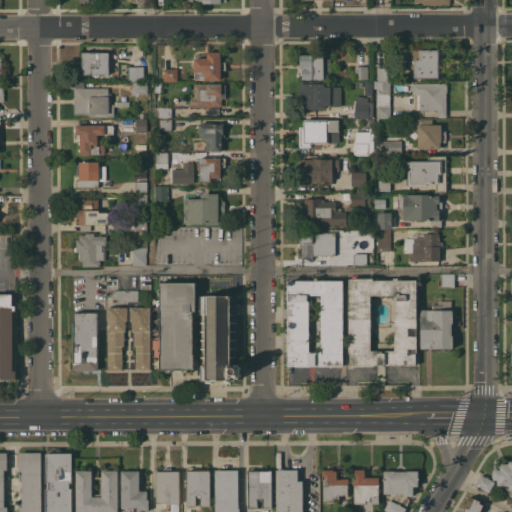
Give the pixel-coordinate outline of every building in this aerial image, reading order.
[(414,78),(414,68),(411,68),(411,61),(407,61),(407,49),(420,49),(420,44),(438,44),(439,60),(440,60),(440,65),(438,65),(439,78),(414,78)] [(221,51),(221,61),(226,61),(226,70),(221,70),(221,80),(204,80),(204,79),(196,79),(196,72),(194,72),(194,67),(193,67),(193,63),(194,63),(194,58),(207,58),(207,51),(221,51)] [(109,52),(109,74),(83,74),(83,68),(82,68),(82,52),(109,52)] [(312,54),(312,53),(323,53),(323,59),(330,59),(330,78),(323,78),(323,79),(301,79),(301,68),(299,68),(299,55),(312,54)] [(143,66),(144,79),(128,80),(128,66),(143,66)] [(368,79),(355,79),(355,66),(368,66),(368,79)] [(378,81),(378,67),(388,67),(388,81),(378,81)] [(178,68),(178,81),(164,81),(164,68),(178,68)] [(147,81),(147,93),(133,93),(133,81),(147,81)] [(390,94),(389,94),(390,105),(391,118),(378,118),(378,81),(388,81),(390,81),(390,94)] [(74,88),(75,88),(75,83),(84,82),(84,88),(108,88),(108,96),(109,96),(109,98),(111,98),(111,104),(114,104),(114,116),(89,116),(89,114),(74,114),(74,88)] [(188,96),(194,96),(194,84),(207,83),(221,83),(221,84),(226,84),(226,98),(222,98),(222,106),(212,106),(212,107),(201,107),(201,106),(188,106),(188,96)] [(341,106),(329,106),(329,105),(326,105),(326,106),(324,106),(324,109),(304,108),(304,100),(299,100),(299,83),(324,83),(324,85),(326,85),(326,86),(341,86),(341,106)] [(438,117),(438,109),(420,110),(420,109),(417,109),(417,94),(412,95),(412,91),(412,90),(412,87),(412,86),(412,83),(446,83),(446,84),(447,86),(447,91),(446,93),(446,117),(438,117)] [(373,101),(373,117),(368,117),(368,118),(355,117),(355,103),(356,103),(356,96),(368,96),(368,101),(373,101)] [(172,107),(172,118),(156,118),(156,107),(172,107)] [(136,118),(140,118),(140,116),(147,116),(147,118),(147,132),(136,132),(136,118)] [(432,119),(432,124),(441,124),(441,131),(446,131),(446,142),(440,142),(440,149),(418,148),(418,118),(432,119)] [(172,119),(172,131),(160,131),(159,119),(172,119)] [(299,127),(303,127),(303,119),(328,119),(328,120),(339,119),(339,142),(311,143),(311,147),(299,147),(299,127)] [(223,123),(224,133),(225,133),(225,138),(221,138),(221,151),(211,151),(211,150),(205,150),(205,138),(201,138),(201,137),(199,137),(199,123),(223,123)] [(105,124),(105,125),(113,125),(114,133),(105,133),(105,134),(97,134),(97,139),(103,139),(105,141),(106,145),(106,147),(105,151),(103,154),(102,154),(97,154),(80,154),(80,151),(79,151),(79,149),(80,149),(80,144),(79,144),(79,142),(80,141),(80,134),(76,134),(76,131),(74,131),(74,129),(76,129),(76,125),(105,124)] [(373,127),(373,153),(369,153),(369,155),(354,155),(354,142),(355,142),(355,131),(369,131),(369,127),(373,127)] [(402,140),(402,154),(378,154),(378,140),(402,140)] [(168,152),(168,168),(156,168),(156,152),(168,152)] [(446,156),(446,191),(435,191),(435,183),(428,183),(428,186),(408,186),(408,184),(406,184),(406,173),(405,173),(405,161),(410,161),(410,160),(428,160),(428,156),(446,156)] [(199,157),(221,157),(221,158),(225,158),(225,166),(221,166),(221,177),(211,177),(211,181),(200,181),(199,157)] [(312,159),(312,157),(317,157),(317,158),(339,159),(339,171),(339,178),(333,181),(332,181),(332,184),(323,184),(323,181),(300,181),(300,159),(312,159)] [(77,187),(76,180),(79,180),(79,175),(76,175),(76,163),(79,163),(79,161),(99,161),(99,166),(106,165),(106,180),(99,181),(99,187),(77,187)] [(366,172),(366,185),(351,185),(351,172),(366,172)] [(390,190),(379,190),(378,180),(390,180),(390,190)] [(147,181),(147,192),(136,192),(135,181),(147,181)] [(168,186),(168,201),(154,201),(154,186),(155,186),(168,186)] [(351,193),(365,192),(365,204),(351,205),(351,193)] [(399,199),(398,199),(398,196),(399,196),(399,195),(403,195),(403,194),(421,194),(421,192),(443,192),(443,201),(442,201),(442,211),(443,211),(443,220),(441,220),(441,226),(434,226),(434,220),(432,220),(432,219),(424,219),(424,221),(411,221),(411,220),(403,220),(403,207),(400,207),(399,199)] [(183,199),(188,199),(188,198),(200,198),(200,193),(218,193),(218,201),(225,200),(225,212),(218,212),(219,223),(188,223),(184,223),(183,199)] [(147,203),(138,203),(138,194),(147,194),(147,203)] [(341,211),(346,211),(347,224),(329,224),(329,226),(299,226),(298,207),(303,207),(303,197),(321,197),(321,199),(324,199),(324,201),(336,201),(336,208),(341,208),(341,211)] [(386,198),(386,208),(374,208),(374,198),(386,198)] [(108,224),(79,224),(79,216),(78,216),(78,210),(76,210),(76,199),(98,199),(98,209),(99,209),(99,212),(108,212),(108,224)] [(379,211),(392,211),(393,228),(379,228),(379,211)] [(122,218),(134,217),(134,219),(147,219),(147,230),(122,230),(122,218)] [(378,230),(391,230),(391,251),(392,251),(392,254),(392,259),(389,259),(389,254),(387,254),(387,251),(379,251),(378,230)] [(403,238),(411,238),(411,235),(420,232),(420,231),(429,231),(429,233),(433,233),(433,231),(438,231),(438,233),(439,233),(439,240),(440,240),(440,241),(442,241),(442,246),(442,260),(426,260),(426,261),(412,261),(412,260),(409,260),(409,253),(403,253),(403,238)] [(313,255),(313,258),(302,258),(302,248),(299,248),(299,247),(298,247),(298,243),(299,243),(299,232),(335,232),(335,255),(313,255)] [(76,251),(75,251),(75,247),(76,247),(76,239),(79,239),(79,234),(86,234),(86,233),(94,233),(94,235),(106,235),(106,244),(105,244),(105,260),(99,260),(99,261),(101,261),(101,264),(99,264),(99,266),(82,266),(82,261),(79,261),(79,259),(79,258),(79,253),(80,252),(80,251),(76,251)] [(133,247),(147,247),(147,252),(146,252),(146,265),(133,265),(133,247)] [(366,253),(366,265),(354,264),(353,264),(353,255),(354,255),(354,253),(366,253)] [(454,287),(440,287),(440,274),(454,274),(454,287)] [(118,290),(138,290),(138,301),(118,301),(117,298),(113,299),(113,290),(108,290),(108,275),(117,275),(118,290)] [(151,275),(151,290),(140,290),(140,275),(151,275)] [(350,353),(349,353),(348,278),(363,278),(363,276),(372,276),(372,278),(379,278),(379,280),(393,280),(393,278),(401,278),(401,280),(416,280),(417,352),(416,352),(416,365),(350,365),(350,353)] [(287,365),(287,280),(301,280),(301,279),(308,279),(308,280),(315,280),(315,279),(329,278),(329,280),(343,280),(343,354),(343,365),(287,365)] [(195,282),(195,311),(192,311),(193,354),(193,369),(187,369),(187,372),(182,372),(182,369),(170,370),(170,371),(167,371),(165,369),(159,369),(160,354),(161,354),(160,310),(159,282),(195,282)] [(0,293),(16,294),(16,379),(0,379),(0,293)] [(238,295),(238,314),(235,314),(236,364),(239,364),(239,365),(240,365),(240,377),(239,377),(239,378),(235,378),(235,380),(230,380),(230,383),(224,383),(224,380),(212,380),(212,383),(205,383),(205,380),(201,380),(201,314),(199,314),(199,295),(238,295)] [(420,309),(432,309),(432,304),(438,304),(438,300),(451,300),(451,310),(453,310),(453,323),(451,323),(451,335),(452,335),(453,348),(420,348),(420,309)] [(128,320),(126,320),(126,331),(124,331),(124,337),(126,337),(126,340),(124,340),(124,346),(122,346),(122,358),(124,358),(124,362),(122,362),(123,370),(108,370),(108,307),(127,307),(128,320)] [(136,361),(134,361),(134,358),(136,358),(136,345),(134,345),(134,340),(132,340),(132,337),(134,337),(134,331),(132,331),(132,320),(130,321),(130,307),(150,307),(150,369),(136,369),(136,361)] [(97,362),(98,362),(99,370),(73,370),(73,323),(74,323),(74,312),(97,312),(97,362)] [(22,481),(19,481),(19,478),(21,477),(22,477),(22,469),(19,469),(19,452),(42,452),(42,511),(19,511),(19,506),(22,506),(22,481)] [(72,453),(72,482),(70,482),(70,488),(72,488),(72,511),(46,511),(46,488),(49,488),(49,482),(46,482),(46,453),(72,453)] [(511,503),(507,503),(506,497),(507,497),(507,489),(509,489),(509,485),(497,485),(497,479),(493,479),(493,477),(492,477),(492,471),(493,470),(492,469),(500,469),(500,463),(501,463),(502,462),(507,462),(507,463),(508,463),(508,461),(510,461),(511,460),(511,503)] [(164,471),(164,467),(171,468),(171,470),(179,470),(180,503),(179,503),(179,511),(170,511),(170,503),(156,503),(156,471),(164,471)] [(201,505),(201,497),(196,497),(196,505),(187,505),(187,486),(185,486),(185,479),(186,479),(186,469),(210,469),(210,505),(201,505)] [(238,469),(239,508),(239,511),(215,511),(215,470),(238,469)] [(248,473),(247,473),(247,470),(273,469),(273,473),(272,473),(272,507),(263,508),(263,500),(257,500),(257,508),(248,508),(248,473)] [(298,469),(298,481),(303,481),(303,511),(276,511),(276,469),(298,469)] [(323,477),(322,477),(322,469),(334,469),(334,470),(337,470),(337,479),(342,479),(342,478),(349,478),(349,484),(348,484),(348,494),(343,494),(343,495),(339,495),(339,499),(334,499),(334,501),(323,501),(323,477)] [(365,477),(379,477),(379,488),(380,488),(380,492),(379,492),(379,503),(362,503),(360,504),(357,504),(354,503),(354,484),(353,484),(353,469),(365,469),(365,477)] [(76,511),(76,470),(92,470),(92,476),(102,476),(102,470),(118,470),(118,511),(76,511)] [(139,470),(139,491),(147,490),(147,499),(149,499),(149,510),(142,510),(142,511),(122,511),(122,470),(139,470)] [(383,470),(395,470),(395,471),(407,471),(407,470),(418,470),(418,486),(413,486),(413,495),(403,495),(403,493),(384,493),(383,470)] [(475,485),(476,484),(475,484),(475,483),(475,482),(476,482),(477,482),(478,480),(477,480),(477,479),(478,478),(479,478),(480,477),(479,476),(479,475),(480,475),(481,475),(481,474),(486,477),(486,475),(489,477),(489,478),(495,482),(489,492),(475,485)] [(479,511),(463,511),(470,496),(480,500),(479,503),(483,505),(479,511)] [(389,499),(397,503),(398,503),(401,504),(401,505),(406,508),(403,511),(386,511),(387,511),(384,510),(389,499)]
